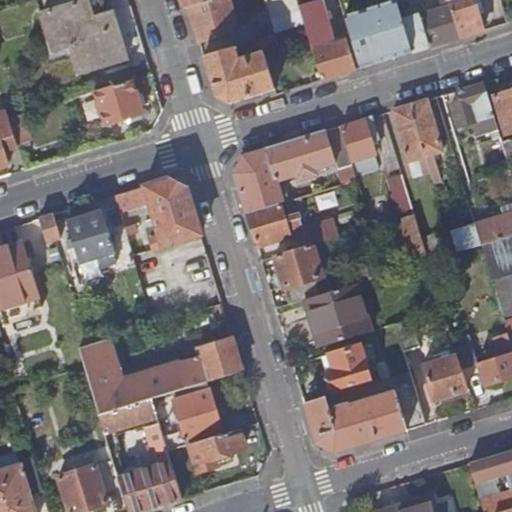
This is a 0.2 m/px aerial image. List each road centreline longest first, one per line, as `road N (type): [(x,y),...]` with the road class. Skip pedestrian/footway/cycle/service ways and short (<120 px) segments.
road 1 (residential): [(303,489),(200,143)]
road 2 (residential): [(511,48),(200,143)]
road 3 (residential): [(303,489),(511,426)]
road 4 (residential): [(200,143),(0,205)]
road 5 (residential): [(200,143),(155,0)]
